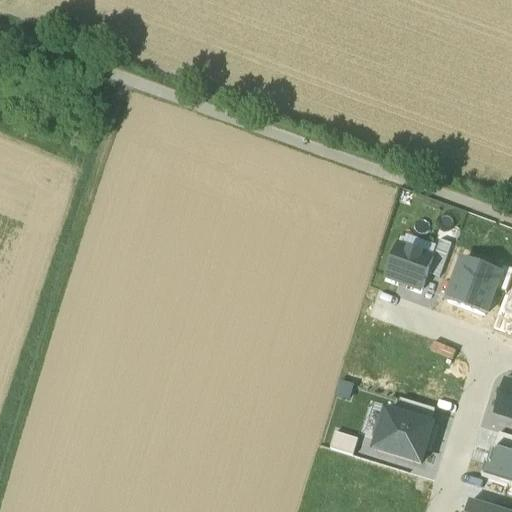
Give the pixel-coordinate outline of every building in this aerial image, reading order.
[(428,276),(439,280),(451,246),(441,242),(435,258),(428,276)] [(423,291),(428,276),(435,258),(398,245),(386,278),(387,278),(423,291)] [(495,291),(501,276),(462,262),(447,305),(486,319),(495,291)] [(495,291),(506,295),(511,277),(511,270),(503,268),(501,276),(495,291)] [(511,418),(511,386),(507,385),(498,414),(511,418)] [(430,426),(434,411),(402,402),(397,416),(430,426)] [(437,428),(430,426),(397,416),(388,413),(376,456),(425,470),(437,428)] [(486,465),(482,480),(511,488),(511,457),(494,452),(489,467),(486,465)]
